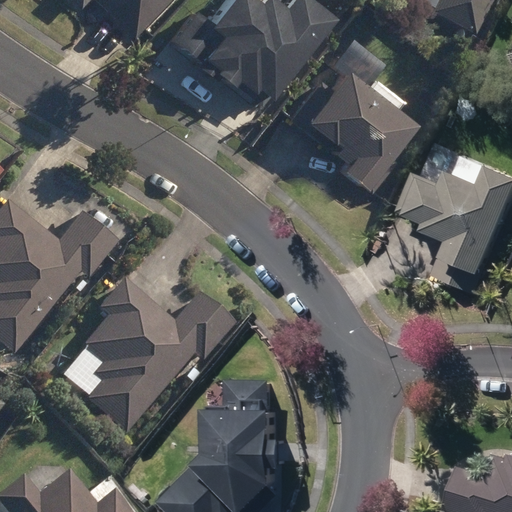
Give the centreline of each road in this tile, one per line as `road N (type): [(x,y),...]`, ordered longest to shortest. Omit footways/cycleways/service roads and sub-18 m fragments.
road 1 (residential): [(0,62),(231,211),(292,266),(341,330)]
road 2 (residential): [(364,382),(463,361),(511,363)]
road 3 (residential): [(360,511),(368,470),(364,382)]
